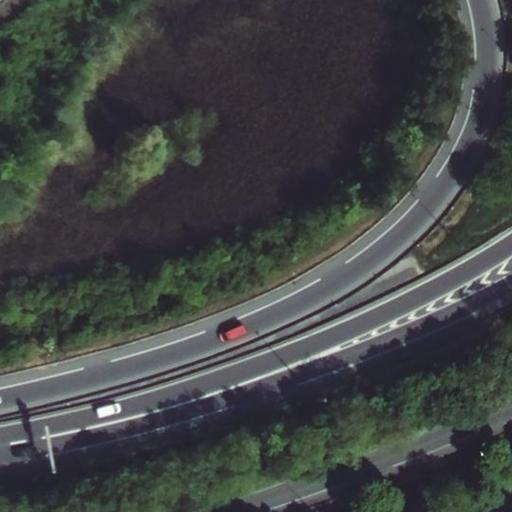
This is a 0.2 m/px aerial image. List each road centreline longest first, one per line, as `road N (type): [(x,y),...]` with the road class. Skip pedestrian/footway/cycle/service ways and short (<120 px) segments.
road 1 (trunk): [(483,0),(487,81),(476,126),(428,206),(385,249),(337,281),(199,345),(0,398)]
road 2 (trunk): [(0,444),(319,343),(511,244)]
road 3 (trunk): [(0,445),(129,424),(253,388),(405,333),(511,282)]
road 4 (trunk): [(228,511),(511,405)]
